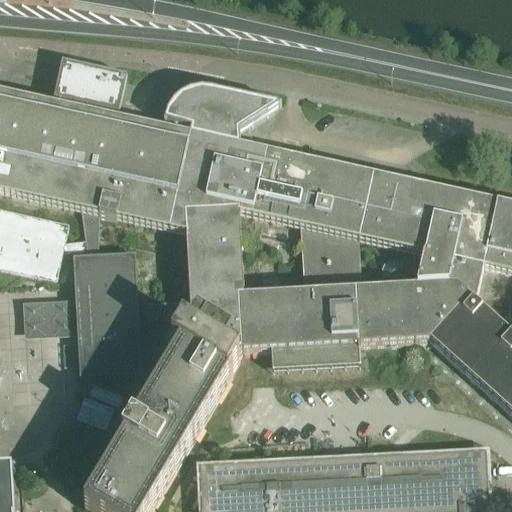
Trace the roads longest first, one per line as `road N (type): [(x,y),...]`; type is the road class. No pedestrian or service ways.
road 1 (secondary): [(0,16),(358,58)]
road 2 (unclassified): [(511,129),(229,68)]
road 3 (secondary): [(358,58),(259,30),(87,0)]
road 4 (secondary): [(358,58),(511,88)]
